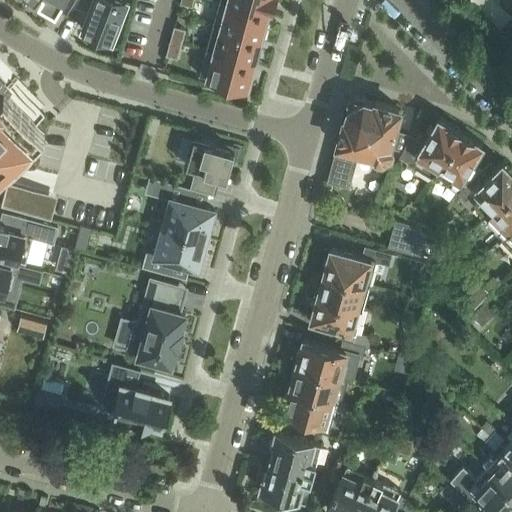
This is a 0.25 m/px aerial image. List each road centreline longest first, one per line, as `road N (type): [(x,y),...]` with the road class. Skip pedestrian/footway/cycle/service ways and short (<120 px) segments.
road 1 (unclassified): [(208,511),(310,137)]
road 2 (residential): [(0,25),(38,53),(108,83),(310,137)]
road 3 (unclassified): [(199,511),(0,456)]
road 4 (unclassified): [(511,111),(400,0)]
road 5 (unclassified): [(310,137),(345,0)]
